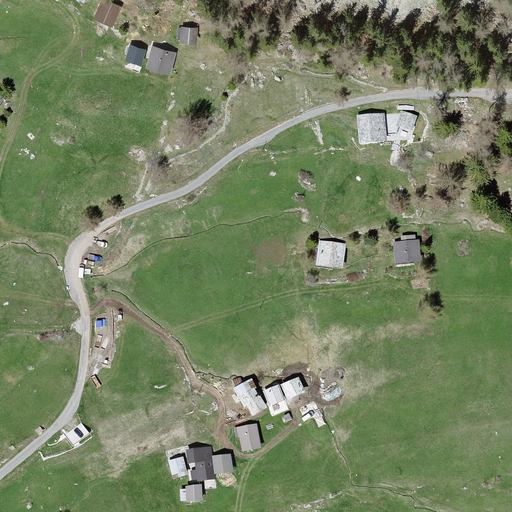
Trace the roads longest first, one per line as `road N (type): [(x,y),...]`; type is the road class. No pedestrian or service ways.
road 1 (unclassified): [(511,94),(408,95),(339,108),(261,145),(189,195),(87,237),(75,258),(87,318),(77,414),(0,480)]
road 2 (track): [(75,258),(23,238),(2,214),(2,178),(28,84),(44,62),(77,44),(77,25)]
